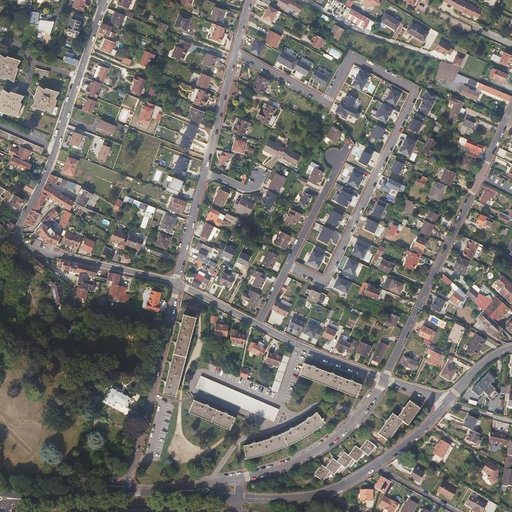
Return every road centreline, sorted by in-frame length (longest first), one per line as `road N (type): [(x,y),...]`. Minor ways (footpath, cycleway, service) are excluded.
road 1 (residential): [(287,264),(325,281),(419,89),(351,55),(325,102),(234,51)]
road 2 (residential): [(384,380),(511,105)]
road 3 (residential): [(12,238),(51,163),(106,0)]
road 4 (residential): [(176,282),(125,491)]
road 5 (residential): [(239,478),(320,447),(384,380)]
road 6 (residential): [(12,238),(37,252),(176,282)]
road 7 (residential): [(300,0),(360,31),(438,56)]
road 8 (secondary): [(215,511),(75,511)]
road 9 (residential): [(257,324),(384,380)]
road 10 (residential): [(287,264),(345,149)]
road 11 (residential): [(203,172),(234,51)]
